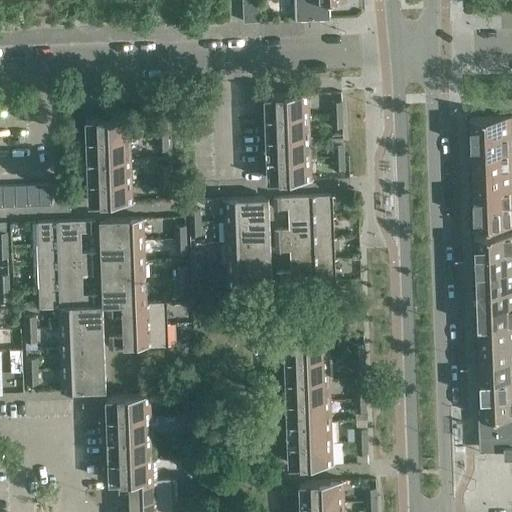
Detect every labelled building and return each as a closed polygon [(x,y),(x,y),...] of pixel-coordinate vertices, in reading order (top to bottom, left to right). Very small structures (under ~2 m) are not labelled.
[(261,0),(243,0),(244,20),(262,20),(261,0)] [(295,0),(296,18),(330,17),(329,0),(295,0)] [(270,93),(265,94),(266,115),(307,114),(306,92),(270,93)] [(342,100),(331,100),(332,113),(343,112),(342,100)] [(343,112),(332,113),(332,125),(343,125),(343,112)] [(127,114),(87,116),(88,138),(128,136),(127,114)] [(307,114),(266,115),(267,136),(308,135),(307,114)] [(511,114),(470,117),(471,136),(511,135),(511,123),(511,122),(511,114)] [(157,123),(157,135),(168,135),(167,122),(157,123)] [(168,135),(157,135),(157,148),(168,148),(168,135)] [(308,156),(308,135),(267,136),(268,157),(308,156)] [(511,135),(471,136),(472,154),(511,152),(511,144),(511,145),(511,135)] [(128,136),(88,138),(88,159),(129,157),(128,136)] [(333,142),(334,155),(345,154),(344,142),(333,142)] [(511,152),(472,154),(472,172),(511,170),(511,152)] [(345,154),(334,155),(334,167),(345,167),(345,154)] [(309,178),(308,156),(268,157),(269,179),(309,178)] [(129,157),(88,159),(89,180),(94,180),(130,179),(129,157)] [(158,165),(158,178),(169,177),(169,164),(158,165)] [(511,170),(472,172),(473,189),(511,187),(511,170)] [(169,177),(158,178),(159,190),(170,190),(169,177)] [(130,179),(94,180),(89,180),(90,202),(130,201),(130,179)] [(52,182),(40,183),(41,204),(53,203),(52,182)] [(28,183),(15,184),(16,205),(28,204),(28,183)] [(40,183),(28,183),(28,204),(41,204),(40,183)] [(15,184),(3,184),(4,205),(16,205),(15,184)] [(511,187),(473,189),(474,207),(511,206),(511,187)] [(289,206),(289,217),(331,215),(330,193),(274,195),(274,207),(289,206)] [(268,195),(228,197),(229,219),(269,217),(268,195)] [(511,206),(474,207),(475,226),(511,224),(511,206)] [(200,207),(189,208),(190,220),(201,220),(200,207)] [(275,228),(276,238),(332,236),(331,215),(289,217),(289,227),(275,228)] [(141,216),(105,217),(101,218),(102,240),(142,238),(141,216)] [(269,217),(229,219),(230,240),(270,238),(269,217)] [(39,220),(39,221),(40,242),(82,240),(81,230),(96,229),(95,218),(39,220)] [(201,220),(190,220),(190,233),(201,233),(201,220)] [(175,224),(175,237),(186,236),(185,224),(175,224)] [(22,230),(12,230),(12,239),(22,239),(22,230)] [(511,231),(475,233),(476,253),(511,251),(511,231)] [(186,236),(175,237),(176,250),(187,249),(186,236)] [(332,236),(276,238),(276,249),(290,248),(291,259),(333,257),(332,236)] [(142,238),(102,240),(102,261),(143,259),(142,238)] [(270,238),(230,240),(230,261),(271,260),(270,238)] [(82,240),(40,242),(41,263),(97,261),(96,250),(82,251),(82,240)] [(8,243),(0,243),(0,256),(8,256),(8,243)] [(202,250),(191,250),(191,263),(202,262),(202,250)] [(511,251),(476,253),(477,271),(511,269),(511,251)] [(277,270),(277,281),(334,279),(333,257),(291,259),(291,269),(277,270)] [(143,259),(102,261),(103,282),(143,280),(143,259)] [(271,260),(230,261),(231,283),(272,281),(271,260)] [(97,261),(41,263),(41,284),(83,283),(83,272),(97,272),(97,261)] [(202,262),(191,263),(192,275),(203,275),(202,262)] [(176,267),(177,279),(188,279),(187,266),(176,267)] [(511,269),(477,271),(477,289),(511,287),(511,269)] [(0,273),(0,285),(9,286),(9,273),(0,273)] [(188,279),(177,279),(177,292),(188,291),(188,279)] [(143,280),(103,282),(104,304),(108,303),(144,300),(143,280)] [(83,283),(41,284),(42,306),(62,305),(98,304),(98,303),(98,292),(84,293),(83,283)] [(9,286),(0,285),(0,298),(10,298),(9,286)] [(511,287),(477,289),(478,307),(511,305),(511,287)] [(108,303),(109,311),(123,310),(124,323),(165,322),(165,300),(144,300),(108,303)] [(98,304),(62,305),(63,326),(104,324),(103,302),(98,303),(98,304)] [(511,305),(478,307),(479,325),(511,323),(511,305)] [(36,314),(25,314),(25,327),(36,327),(36,314)] [(165,322),(124,323),(124,334),(109,334),(110,346),(166,344),(165,322)] [(511,323),(479,325),(479,343),(511,341),(511,323)] [(104,324),(63,326),(64,347),(104,345),(104,324)] [(36,327),(25,327),(26,340),(37,339),(36,327)] [(326,334),(285,336),(286,358),(327,356),(326,334)] [(511,341),(479,343),(480,360),(511,358),(511,341)] [(353,342),(354,355),(365,355),(364,342),(353,342)] [(104,345),(64,347),(65,368),(105,367),(104,345)] [(365,355),(354,355),(354,368),(365,367),(365,355)] [(27,357),(27,369),(38,369),(38,356),(27,357)] [(327,356),(286,358),(287,379),(291,379),(327,377),(327,356)] [(23,369),(22,357),(15,357),(12,364),(13,370),(23,369)] [(511,358),(480,360),(480,378),(511,377),(511,358)] [(105,367),(65,368),(66,390),(106,388),(105,367)] [(38,369),(27,369),(28,382),(39,382),(38,369)] [(354,375),(355,397),(366,397),(366,384),(365,375),(354,375)] [(327,377),(291,379),(287,379),(288,400),(328,398),(327,377)] [(511,377),(480,378),(481,396),(511,395),(511,377)] [(148,393),(107,394),(108,416),(149,415),(148,393)] [(511,395),(481,396),(482,416),(511,414),(511,395)] [(366,397),(355,397),(356,410),(367,410),(366,397)] [(328,398),(288,400),(288,421),(329,419),(328,398)] [(184,401),(184,413),(195,413),(195,400),(184,401)] [(195,413),(184,413),(185,426),(196,426),(195,413)] [(511,414),(482,416),(482,419),(483,418),(484,445),(503,444),(504,454),(511,454),(511,414)] [(149,415),(108,416),(109,437),(149,436),(149,415)] [(329,419),(288,421),(289,442),(330,440),(329,419)] [(356,427),(357,439),(368,439),(367,426),(356,427)] [(149,436),(109,437),(110,459),(150,457),(149,436)] [(368,439),(357,439),(357,452),(368,452),(368,439)] [(330,440),(289,442),(290,464),(330,463),(330,440)] [(185,443),(186,456),(197,455),(196,442),(185,443)] [(197,455),(186,456),(186,468),(197,468),(197,455)] [(110,459),(111,480),(115,480),(171,477),(171,476),(151,477),(150,457),(110,459)] [(115,480),(115,490),(130,490),(130,500),(172,498),(171,477),(115,480)] [(204,477),(192,477),(193,487),(205,487),(204,477)] [(341,478),(301,480),(301,502),(342,500),(341,478)] [(366,487),(367,499),(378,499),(377,486),(366,487)] [(116,511),(172,511),(172,498),(130,500),(131,511),(116,511)] [(378,499),(367,499),(367,511),(372,511),(378,511),(378,499)] [(342,511),(342,500),(301,502),(301,511),(342,511)]
